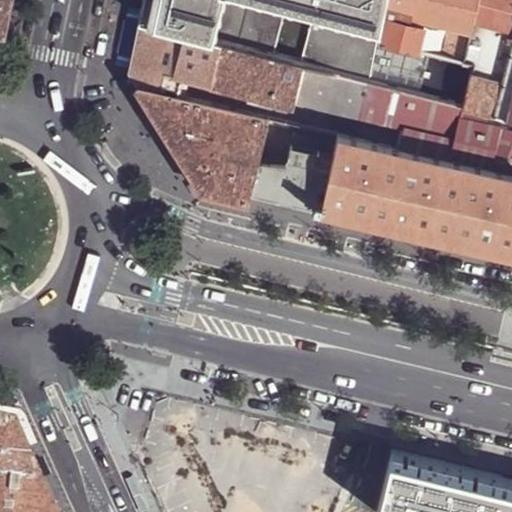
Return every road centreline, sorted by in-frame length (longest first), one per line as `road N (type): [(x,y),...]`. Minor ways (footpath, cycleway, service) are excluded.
road 1 (tertiary): [(60,310),(511,416)]
road 2 (tertiary): [(511,374),(89,272)]
road 3 (tertiary): [(511,303),(201,229),(92,192)]
road 4 (tertiary): [(126,511),(46,322)]
road 5 (tertiary): [(13,336),(85,511)]
